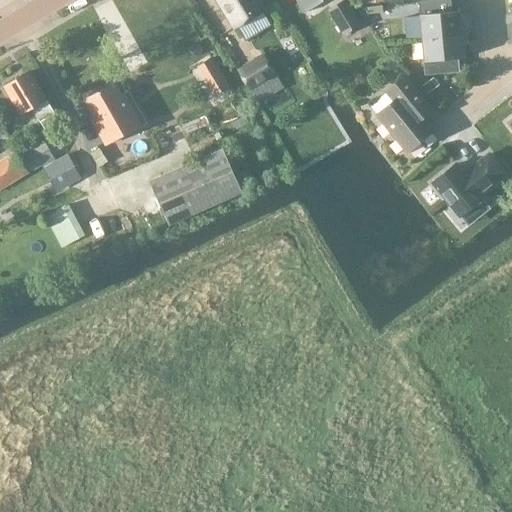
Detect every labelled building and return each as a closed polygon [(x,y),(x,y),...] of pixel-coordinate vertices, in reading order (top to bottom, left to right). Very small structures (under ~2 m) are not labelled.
[(263,12),(255,0),(217,0),(235,29),(263,12)] [(320,0),(295,0),(304,14),(322,2),(320,0)] [(344,0),(327,11),(343,36),(360,25),(344,0)] [(449,0),(445,0),(417,3),(421,39),(461,35),(459,11),(450,12),(449,0)] [(461,35),(421,39),(424,74),(457,71),(456,59),(463,58),(461,35)] [(261,55),(238,70),(258,103),(282,88),(261,55)] [(210,59),(197,67),(214,95),(227,87),(210,59)] [(29,74),(4,89),(20,115),(30,109),(39,124),(40,123),(49,138),(60,131),(57,125),(59,124),(54,115),(29,74)] [(432,131),(422,119),(432,110),(405,76),(385,93),(392,102),(376,115),(406,152),(432,131)] [(104,146),(138,126),(113,84),(83,102),(93,118),(90,120),(104,146)] [(43,141),(17,157),(28,174),(54,159),(43,141)] [(222,151),(148,183),(167,228),(242,195),(222,151)] [(15,153),(0,162),(0,191),(28,174),(17,157),(15,153)] [(81,178),(66,154),(42,168),(56,193),(81,178)] [(463,174),(455,164),(432,183),(459,216),(482,197),(479,194),(504,174),(488,154),(463,174)] [(67,205),(44,218),(60,248),(83,235),(67,205)]
